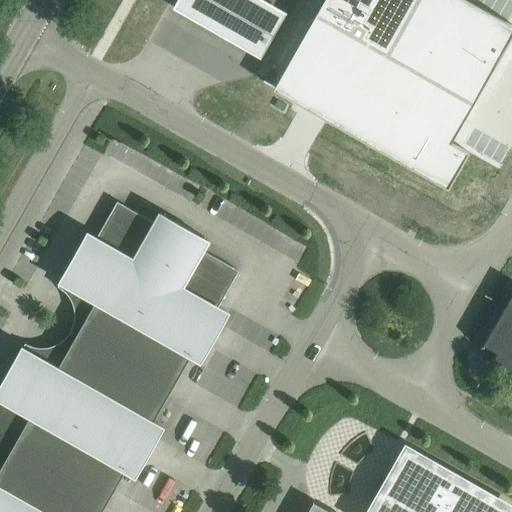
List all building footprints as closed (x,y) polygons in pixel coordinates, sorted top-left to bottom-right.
[(272,0),(175,0),(172,5),(261,57),(289,10),(272,0)] [(511,23),(470,0),(321,0),(315,12),(323,17),(280,93),(446,187),(467,150),(450,140),(511,31),(511,23)] [(268,71),(263,79),(271,83),(276,76),(268,71)] [(200,360),(226,314),(216,308),(238,271),(116,201),(68,285),(77,290),(85,317),(65,352),(38,359),(29,354),(0,404),(0,511),(100,511),(125,469),(135,475),(161,429),(151,423),(190,354),(200,360)] [(495,352),(489,362),(511,375),(511,290),(478,350),(479,351),(483,345),(495,352)] [(509,511),(406,453),(390,482),(386,480),(381,489),(384,491),(373,511),(330,511),(312,501),(305,511),(509,511)]
